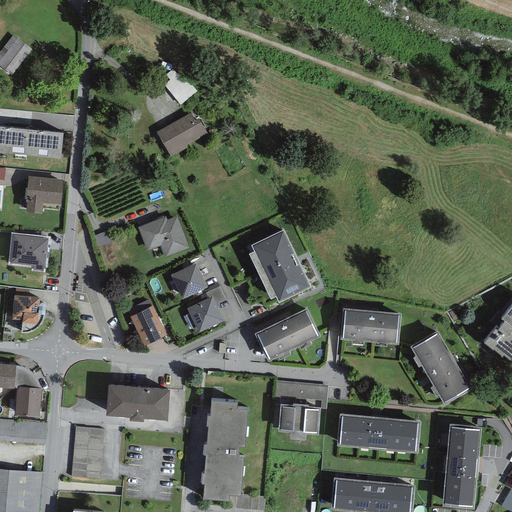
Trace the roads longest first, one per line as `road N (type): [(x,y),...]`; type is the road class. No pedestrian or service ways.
road 1 (residential): [(76,0),(86,41),(57,350)]
road 2 (residential): [(57,350),(45,511)]
